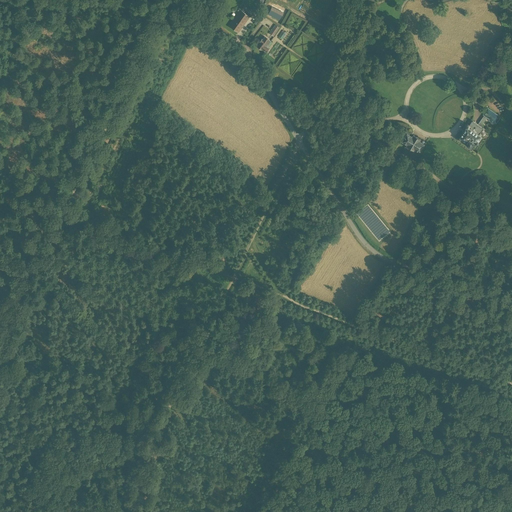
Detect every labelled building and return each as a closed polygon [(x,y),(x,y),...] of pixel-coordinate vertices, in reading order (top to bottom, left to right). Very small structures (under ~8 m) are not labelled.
[(268,14),(279,20),(283,13),(272,7),(268,14)] [(241,28),(242,26),(242,27),(250,16),(240,9),(229,25),(238,32),(241,28)] [(279,27),(275,24),(268,33),(273,36),(279,27)] [(282,30),(278,36),(282,39),(286,32),(282,30)] [(269,39),(264,36),(262,39),(260,42),(257,46),(261,49),(262,49),(266,52),(269,48),(268,47),(272,42),(270,41),(269,40),(269,39)] [(344,42),(334,38),(331,41),(327,51),(336,55),(341,46),(344,42)] [(479,123),(480,124),(482,125),(487,118),(489,120),(488,121),(494,124),(495,124),(497,122),(497,123),(501,117),(488,108),(483,115),(484,116),(479,123)] [(480,124),(479,123),(475,120),(473,123),(472,123),(470,126),(470,124),(468,123),(467,124),(466,125),(466,127),(467,127),(459,137),(467,142),(480,124)] [(482,125),(480,124),(467,142),(466,143),(472,148),(475,142),(477,143),(478,143),(479,142),(479,141),(480,138),(482,139),(484,139),(486,136),(486,135),(484,134),(485,132),(482,131),(482,130),(484,127),(482,125)] [(411,136),(406,133),(401,142),(406,145),(405,146),(413,151),(414,150),(419,153),(424,144),(419,141),(420,139),(412,135),(411,136)]
